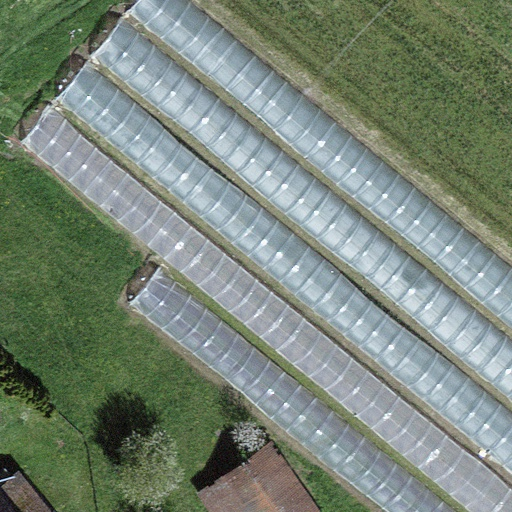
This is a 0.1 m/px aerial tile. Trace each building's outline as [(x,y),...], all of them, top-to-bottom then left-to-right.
[(511,327),(511,266),(188,0),(134,0),(126,10),(511,327)] [(511,338),(120,17),(87,58),(511,406),(511,338)] [(511,473),(511,413),(84,62),(54,98),(511,473)] [(511,511),(511,486),(47,106),(17,143),(469,511),(511,511)] [(381,511),(456,511),(158,267),(128,304),(381,511)] [(318,511),(269,441),(196,492),(209,511),(318,511)] [(0,469),(0,511),(54,511),(18,468),(13,472),(7,464),(0,469)]
